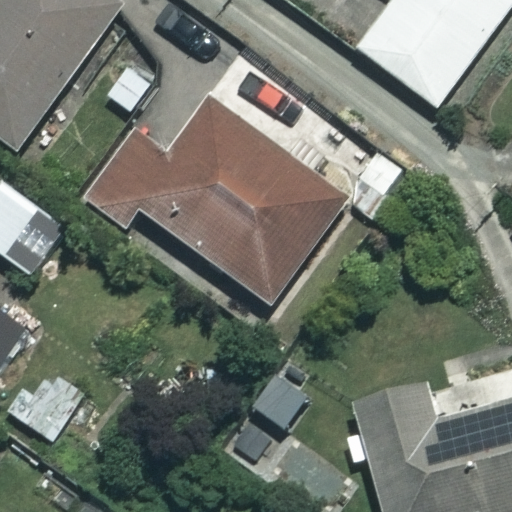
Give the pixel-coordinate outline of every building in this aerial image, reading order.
[(118,7),(107,0),(0,0),(0,137),(16,149),(118,7)] [(511,1),(511,0),(394,0),(358,53),(438,108),(511,1)] [(349,200),(208,104),(168,163),(134,140),(89,206),(125,230),(137,213),(276,308),(349,200)] [(61,220),(0,181),(0,250),(30,270),(61,220)] [(0,364),(27,329),(0,307),(0,364)] [(511,511),(511,361),(356,400),(382,511),(511,511)] [(85,397),(50,371),(16,415),(51,442),(85,397)]
